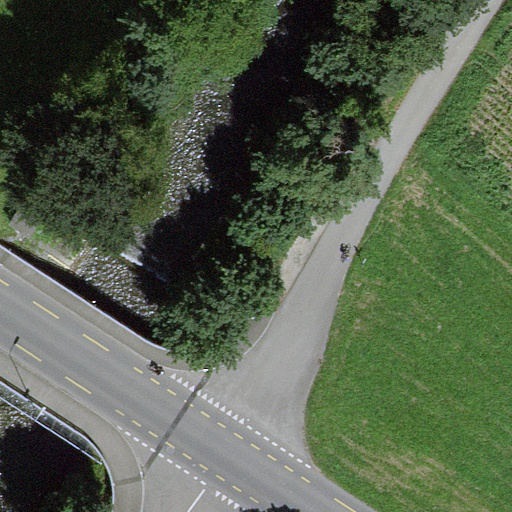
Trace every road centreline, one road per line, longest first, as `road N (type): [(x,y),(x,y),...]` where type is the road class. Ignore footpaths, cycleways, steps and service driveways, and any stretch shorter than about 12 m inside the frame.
road 1 (track): [(222,454),(329,241),(482,0)]
road 2 (tertiary): [(0,309),(309,511)]
